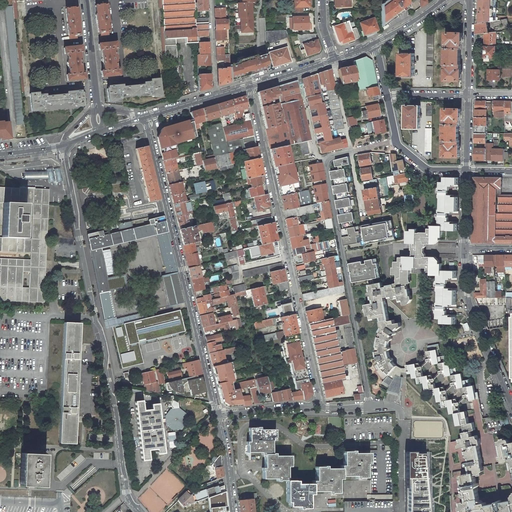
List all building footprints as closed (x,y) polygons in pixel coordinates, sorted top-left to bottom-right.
[(161,0),(162,8),(164,27),(166,58),(177,58),(176,44),(176,39),(185,38),(185,44),(196,43),(196,40),(195,23),(195,19),(195,12),(194,3),(194,0),(161,0)] [(206,0),(196,0),(197,3),(197,12),(207,11),(206,0)] [(241,18),(242,33),(253,32),(253,14),(250,14),(250,6),(252,6),(252,2),(255,2),(254,0),(242,0),(243,3),(238,3),(239,18),(241,18)] [(293,0),(294,6),(293,6),(293,13),(302,12),(302,7),(310,7),(309,0),(293,0)] [(350,6),(349,0),(334,0),(335,7),(335,9),(340,9),(340,7),(350,6)] [(386,0),(381,4),(381,27),(408,8),(407,0),(386,0)] [(477,0),(477,24),(488,22),(494,21),(495,21),(496,21),(496,12),(495,12),(495,7),(496,7),(497,0),(494,0),(493,0),(477,0)] [(95,6),(96,15),(95,15),(96,23),(97,23),(98,32),(99,32),(100,38),(107,37),(108,37),(107,31),(109,31),(108,20),(107,19),(107,16),(106,5),(106,4),(95,6)] [(12,6),(5,7),(17,125),(24,124),(12,6)] [(78,17),(77,16),(77,8),(76,7),(66,9),(65,9),(67,20),(67,21),(67,23),(67,24),(68,35),(69,35),(69,41),(70,41),(77,40),(77,35),(79,34),(78,25),(79,25),(78,17)] [(215,8),(215,20),(225,19),(225,8),(215,8)] [(293,29),(293,30),(308,29),(310,29),(310,24),(308,24),(308,19),(300,19),(300,17),(292,18),(293,29)] [(360,23),(364,35),(377,30),(373,18),(360,23)] [(503,26),(495,27),(496,32),(497,32),(502,31),(511,28),(507,18),(502,20),(503,26)] [(225,19),(215,20),(215,29),(226,29),(228,29),(228,20),(225,19)] [(208,22),(195,23),(196,40),(199,40),(199,36),(208,35),(208,22)] [(348,22),(333,27),(338,41),(339,42),(340,43),(341,43),(342,44),(360,38),(356,28),(351,30),(348,22)] [(477,24),(478,34),(486,34),(490,33),(490,32),(488,22),(477,24)] [(226,29),(215,29),(216,41),(226,40),(226,29)] [(286,30),(265,31),(266,44),(288,37),(286,30)] [(485,47),(496,47),(497,32),(496,32),(490,32),(490,33),(486,34),(485,47)] [(446,80),(462,81),(462,70),(461,70),(461,64),(460,64),(461,49),(461,44),(462,44),(462,33),(447,33),(446,48),(445,65),(446,65),(446,80)] [(314,34),(297,34),(300,45),(302,44),(304,49),(305,52),(306,56),(316,53),(319,47),(314,34)] [(116,48),(116,42),(115,42),(99,44),(99,50),(100,50),(102,50),(104,70),(102,71),(102,77),(119,75),(118,69),(116,69),(115,61),(116,61),(115,57),(114,57),(114,49),(116,48)] [(209,42),(199,43),(199,55),(209,54),(209,42)] [(80,46),(64,48),(65,54),(67,54),(68,62),(67,62),(68,66),(69,74),(67,74),(67,75),(67,80),(68,81),(84,79),(83,73),(81,73),(79,53),(81,52),(81,46),(80,46)] [(286,47),(269,52),(273,67),(283,64),(290,63),(290,62),(286,47)] [(496,57),(496,47),(485,47),(485,61),(491,61),(491,60),(491,57),(496,57)] [(400,76),(414,76),(415,53),(400,53),(400,76)] [(199,55),(197,55),(197,65),(205,65),(210,65),(209,54),(199,55)] [(224,55),(217,55),(217,61),(225,60),(225,66),(227,65),(227,68),(225,68),(225,69),(217,69),(218,86),(230,82),(230,80),(229,68),(230,68),(230,64),(229,54),(224,55)] [(229,68),(230,80),(252,73),(252,74),(256,73),(256,72),(260,70),(260,73),(267,71),(266,54),(252,58),(252,56),(240,59),(238,62),(237,61),(236,62),(230,64),(230,68),(229,68)] [(365,89),(376,86),(371,60),(365,57),(353,61),(354,66),(357,81),(359,90),(359,91),(365,89)] [(341,84),(357,81),(354,66),(338,69),(341,84)] [(511,68),(503,68),(503,76),(511,76),(511,68)] [(331,69),(317,73),(320,85),(322,84),(333,83),(331,69)] [(488,79),(500,80),(500,70),(488,69),(488,79)] [(230,80),(230,82),(239,80),(238,78),(247,76),(248,77),(253,76),(252,74),(252,73),(230,80)] [(317,73),(309,76),(314,95),(306,97),(308,106),(309,106),(323,102),(321,94),(321,92),(320,85),(317,73)] [(198,75),(199,92),(211,88),(210,75),(205,75),(198,75)] [(309,76),(302,79),(306,97),(314,95),(309,76)] [(155,97),(161,96),(159,79),(150,80),(150,83),(148,83),(147,82),(143,83),(144,85),(122,87),(122,85),(108,87),(108,89),(107,89),(108,102),(113,101),(113,100),(120,99),(119,95),(129,94),(129,96),(139,95),(138,93),(148,92),(148,96),(155,95),(155,97)] [(310,141),(301,100),(297,80),(277,87),(279,97),(280,103),(282,110),(284,117),(285,124),(290,145),(300,143),(307,142),(310,141)] [(379,99),(378,95),(376,86),(365,89),(367,98),(372,96),(373,101),(379,99)] [(277,87),(257,92),(260,107),(273,105),(273,103),(277,102),(277,104),(280,103),(279,97),(277,87)] [(321,94),(323,102),(329,131),(337,130),(343,128),(335,89),(331,89),(321,92),(321,94)] [(38,93),(30,94),(31,111),(36,111),(36,109),(43,108),(43,104),(52,103),(52,105),(62,104),(61,102),(71,101),(71,105),(78,105),(78,107),(84,106),(82,93),(81,93),(81,91),(67,92),(67,94),(45,97),(45,94),(41,95),(41,96),(38,96),(38,93)] [(248,108),(245,96),(231,100),(234,111),(239,110),(242,110),(248,108)] [(231,100),(217,105),(220,117),(224,115),(234,112),(234,111),(231,100)] [(476,101),(476,117),(487,117),(487,110),(492,110),(492,104),(486,104),(486,101),(476,101)] [(505,118),(505,111),(505,101),(494,101),(494,111),(496,111),(500,111),(500,117),(505,118)] [(323,102),(309,106),(316,144),(318,143),(331,140),(329,131),(323,102)] [(368,118),(380,116),(377,103),(367,106),(365,106),(366,110),(362,111),(362,115),(364,115),(367,114),(368,118)] [(273,105),(260,107),(265,128),(281,125),(279,118),(284,117),(282,110),(278,111),(276,104),(273,105)] [(205,121),(220,117),(217,105),(202,109),(205,121)] [(406,128),(421,128),(421,105),(406,105),(406,128)] [(460,119),(461,119),(461,108),(445,108),(445,124),(444,124),(444,140),(445,140),(444,156),(460,156),(461,145),(460,145),(460,140),(459,140),(459,125),(460,125),(460,119)] [(190,112),(193,125),(198,123),(205,121),(202,109),(190,112)] [(239,110),(239,114),(235,115),(237,124),(240,123),(240,122),(242,121),(241,114),(242,113),(242,112),(243,112),(242,110),(239,110)] [(226,142),(254,136),(250,120),(249,114),(245,114),(244,115),(245,117),(244,117),(245,120),(242,121),(240,122),(240,123),(237,124),(227,126),(222,127),(226,142)] [(355,117),(347,118),(349,126),(356,125),(355,117)] [(487,117),(476,117),(476,133),(487,133),(487,117)] [(372,121),(375,134),(385,132),(382,119),(372,121)] [(0,137),(6,137),(6,136),(10,136),(8,123),(1,123),(1,122),(0,122),(0,137)] [(221,123),(207,127),(214,155),(214,157),(229,154),(226,142),(222,127),(221,123)] [(265,128),(270,150),(287,145),(287,146),(290,145),(285,124),(281,125),(265,128)] [(337,130),(329,131),(331,140),(338,138),(337,130)] [(487,133),(476,133),(475,143),(486,143),(487,133)] [(254,136),(226,142),(229,154),(234,152),(241,151),(241,150),(240,143),(243,143),(255,140),(254,136)] [(321,153),(342,148),(340,141),(339,138),(338,138),(331,140),(318,143),(321,153)] [(303,156),(309,154),(307,142),(300,143),(303,156)] [(494,149),(494,143),(486,143),(486,148),(475,148),(475,160),(493,160),(493,149),(494,149)] [(270,150),(274,167),(292,163),(291,163),(287,146),(287,145),(270,150)] [(149,202),(160,200),(146,146),(136,149),(149,202)] [(242,162),(259,158),(256,147),(244,149),(245,150),(241,150),(241,151),(243,159),(242,159),(242,162)] [(493,149),(493,160),(505,160),(505,159),(505,152),(505,149),(494,149),(493,149)] [(197,166),(203,165),(202,161),(201,151),(194,154),(197,166)] [(214,158),(216,168),(219,168),(233,164),(236,163),(234,152),(229,154),(214,157),(214,158)] [(361,166),(372,164),(370,153),(359,155),(361,166)] [(397,161),(396,154),(391,154),(393,171),(405,169),(403,160),(397,161)] [(342,223),(344,229),(355,226),(354,221),(353,214),(355,214),(355,212),(353,212),(352,206),(351,199),(353,199),(352,197),(350,197),(349,192),(348,185),(350,185),(350,183),(348,183),(347,177),(345,170),(345,169),(343,169),(342,166),(350,164),(349,158),(347,158),(346,157),(337,159),(339,170),(337,170),(330,171),(332,177),(334,177),(335,179),(336,185),(333,186),(334,192),(337,191),(337,194),(338,200),(336,200),(337,206),(339,206),(340,208),(341,214),(338,215),(340,221),(342,220),(342,223)] [(166,173),(177,171),(174,158),(163,161),(166,173)] [(216,168),(214,158),(209,160),(207,160),(202,161),(203,165),(204,171),(216,168)] [(263,175),(259,158),(242,162),(244,169),(246,179),(249,179),(263,175)] [(293,179),(289,180),(290,183),(291,183),(294,182),(306,180),(304,175),(301,160),(291,163),(292,163),(293,168),(292,168),(293,171),(294,174),(292,175),(293,179)] [(361,169),(363,180),(373,178),(371,167),(361,169)] [(166,173),(169,185),(180,182),(177,171),(166,173)] [(325,183),(322,174),(315,176),(314,173),(309,175),(312,186),(325,183)] [(407,181),(407,173),(400,174),(397,175),(398,182),(407,181)] [(263,175),(249,179),(250,188),(261,185),(260,182),(264,181),(263,175)] [(453,184),(457,184),(457,177),(443,177),(443,182),(441,182),(441,185),(439,187),(438,188),(438,189),(438,191),(440,191),(440,193),(440,195),(439,195),(439,197),(440,198),(441,200),(442,200),(441,204),(456,204),(457,197),(453,197),(453,195),(449,195),(449,194),(448,194),(448,190),(449,190),(449,186),(453,186),(453,184)] [(497,188),(502,188),(502,177),(475,177),(473,243),(511,242),(511,195),(501,195),(497,195),(497,188)] [(171,196),(184,193),(181,182),(180,182),(169,185),(171,196)] [(196,194),(206,191),(204,182),(194,184),(196,194)] [(292,187),(291,183),(290,183),(278,186),(279,190),(282,190),(283,195),(293,193),(293,190),(294,190),(294,187),(292,187)] [(263,195),(261,185),(250,188),(248,188),(250,198),(254,197),(263,195)] [(18,203),(25,204),(33,204),(31,239),(24,238),(2,237),(0,237),(0,202),(4,203),(11,203),(11,187),(0,186),(0,300),(44,302),(48,204),(41,204),(42,190),(35,190),(35,188),(35,187),(19,187),(19,188),(18,203)] [(11,203),(18,203),(19,188),(15,188),(11,187),(11,203)] [(365,189),(366,200),(379,198),(380,198),(378,187),(365,189)] [(41,204),(48,204),(49,189),(35,188),(35,190),(42,190),(41,204)] [(308,190),(299,192),(301,202),(296,203),(297,208),(311,204),(311,203),(308,190)] [(232,202),(229,192),(223,194),(224,200),(225,204),(231,202),(232,202)] [(174,204),(186,202),(185,200),(184,193),(171,196),(174,204)] [(283,211),(297,208),(296,203),(294,193),(293,193),(283,195),(280,196),(283,211)] [(270,206),(267,194),(263,195),(254,197),(257,212),(263,210),(262,208),(270,206)] [(366,200),(369,215),(382,213),(379,198),(366,200)] [(186,202),(174,204),(177,217),(192,213),(189,201),(187,201),(186,202)] [(325,220),(331,218),(328,201),(316,203),(316,205),(319,205),(319,208),(322,207),(324,215),(321,216),(321,218),(316,219),(317,221),(325,220)] [(228,218),(234,217),(231,202),(225,204),(227,211),(228,218)] [(11,203),(4,203),(2,237),(24,238),(25,204),(18,203),(11,203)] [(215,214),(227,211),(225,204),(220,205),(213,206),(213,208),(214,212),(215,214)] [(285,219),(313,212),(312,207),(311,204),(297,208),(283,211),(285,219)] [(442,230),(456,230),(456,223),(452,223),(452,221),(449,221),(449,217),(448,217),(448,213),(449,213),(452,213),(452,211),(456,211),(456,204),(441,204),(441,207),(439,209),(438,210),(438,213),(439,213),(439,214),(439,216),(437,216),(437,217),(437,219),(439,220),(440,222),(441,222),(441,225),(443,225),(442,230)] [(180,229),(189,227),(188,220),(198,217),(197,212),(196,212),(192,213),(177,217),(180,229)] [(167,232),(164,221),(163,216),(148,220),(149,225),(132,229),(131,222),(118,224),(119,232),(103,236),(102,231),(87,235),(90,250),(101,248),(156,234),(167,232)] [(252,227),(257,226),(273,222),(272,216),(251,221),(252,227)] [(295,217),(285,220),(287,227),(297,225),(295,217)] [(232,231),(237,230),(234,218),(229,219),(231,229),(232,231)] [(325,220),(327,229),(333,228),(331,218),(325,220)] [(341,229),(344,245),(351,244),(362,242),(368,241),(373,240),(373,237),(376,236),(377,239),(385,238),(384,235),(394,233),(392,220),(355,226),(344,229),(341,229)] [(204,233),(213,231),(212,222),(198,225),(199,228),(202,227),(204,233)] [(262,245),(277,241),(273,222),(257,226),(262,245)] [(287,227),(289,238),(299,236),(298,229),(297,225),(287,227)] [(441,225),(439,225),(433,225),(433,228),(431,228),(429,228),(429,232),(426,232),(421,232),(421,235),(417,234),(417,240),(425,241),(425,243),(427,243),(436,244),(440,240),(440,237),(442,237),(442,230),(443,225),(441,225)] [(194,243),(198,242),(195,229),(194,227),(194,226),(189,227),(180,229),(183,245),(194,243)] [(161,254),(172,251),(167,232),(156,234),(161,254)] [(322,233),(312,236),(314,244),(324,241),(322,233)] [(299,236),(289,238),(292,249),(301,246),(309,245),(308,239),(304,240),(300,241),(299,236)] [(425,241),(417,240),(417,243),(412,243),(412,250),(413,250),(413,256),(417,256),(417,257),(424,257),(424,256),(426,256),(426,254),(425,252),(425,248),(427,246),(427,243),(425,243),(425,241)] [(272,247),(278,245),(277,241),(262,245),(258,246),(254,246),(250,247),(251,254),(257,253),(257,255),(261,254),(261,255),(273,252),(272,247)] [(301,246),(292,249),(293,256),(301,254),(312,251),(313,252),(314,251),(318,251),(330,248),(328,241),(324,241),(314,244),(309,245),(301,246)] [(194,243),(183,245),(186,255),(197,253),(198,252),(197,248),(195,248),(194,243)] [(93,265),(104,263),(101,248),(90,250),(93,265)] [(102,251),(107,275),(115,274),(110,249),(102,251)] [(225,260),(238,257),(238,256),(236,250),(228,252),(224,253),(225,260)] [(161,254),(165,271),(176,268),(172,251),(161,254)] [(313,256),(313,252),(312,251),(301,254),(303,263),(314,260),(313,256)] [(199,265),(200,265),(197,255),(197,253),(186,255),(189,268),(199,265)] [(486,266),(495,266),(495,265),(495,255),(485,255),(486,266)] [(505,255),(495,255),(495,265),(505,265),(505,255)] [(415,269),(415,267),(417,267),(417,257),(417,256),(413,256),(407,256),(407,257),(404,257),(400,257),(400,261),(395,261),(395,267),(395,274),(398,274),(399,274),(399,279),(397,279),(398,283),(394,283),(394,284),(395,287),(398,287),(404,286),(407,285),(408,285),(408,283),(408,281),(409,281),(409,277),(411,277),(411,273),(411,269),(412,269),(415,269)] [(424,257),(417,257),(417,267),(421,267),(425,267),(428,267),(428,272),(429,272),(431,272),(431,275),(437,275),(439,275),(441,275),(442,263),(440,263),(440,260),(436,256),(426,256),(424,256),(424,257)] [(323,264),(333,262),(332,257),(320,259),(321,265),(323,264)] [(374,259),(347,264),(351,282),(378,277),(377,268),(379,268),(378,263),(375,263),(374,259)] [(324,270),(334,268),(333,262),(323,264),(324,270)] [(107,278),(104,263),(93,265),(104,319),(115,317),(110,291),(127,288),(125,275),(107,278)] [(283,269),(282,263),(243,271),(244,277),(270,272),(283,269)] [(191,279),(201,277),(199,265),(189,268),(191,279)] [(230,280),(239,277),(236,265),(227,267),(228,268),(228,271),(230,280)] [(324,270),(326,276),(341,273),(340,267),(337,267),(334,268),(324,270)] [(278,283),(286,281),(283,269),(270,272),(273,284),(278,283)] [(455,278),(455,270),(442,270),(441,275),(439,275),(439,279),(437,280),(436,281),(436,283),(436,284),(438,284),(438,286),(438,287),(437,287),(437,290),(438,291),(439,293),(440,293),(439,297),(454,297),(455,290),(451,290),(451,288),(447,288),(446,288),(446,283),(447,283),(447,279),(451,279),(451,278),(455,278)] [(172,305),(184,302),(177,272),(166,275),(161,276),(169,306),(172,305)] [(326,276),(327,282),(337,280),(339,279),(342,279),(341,273),(326,276)] [(201,277),(191,279),(194,292),(203,290),(204,289),(201,277)] [(337,282),(337,280),(327,282),(328,288),(343,285),(342,279),(339,279),(340,281),(337,282)] [(488,298),(487,281),(487,279),(481,280),(481,293),(475,293),(475,298),(488,298)] [(280,290),(288,289),(286,281),(278,283),(280,290)] [(496,298),(496,292),(495,281),(487,281),(488,298),(496,298)] [(386,301),(385,297),(389,296),(387,287),(383,287),(383,282),(375,283),(369,284),(370,288),(369,288),(370,292),(372,291),(372,295),(371,296),(371,299),(373,299),(373,303),(386,301)] [(234,294),(246,290),(244,284),(232,287),(234,294)] [(395,287),(394,284),(387,285),(387,287),(389,296),(389,298),(393,297),(393,296),(396,295),(397,297),(399,296),(400,302),(404,301),(404,305),(409,304),(409,303),(409,299),(410,299),(410,296),(411,296),(409,288),(408,289),(407,285),(404,286),(404,289),(402,290),(403,292),(400,293),(398,287),(395,287)] [(219,292),(226,290),(225,285),(212,288),(213,293),(219,292)] [(302,294),(303,300),(345,291),(343,285),(328,288),(325,289),(302,294)] [(250,289),(252,298),(264,295),(264,293),(262,286),(260,287),(254,288),(250,289)] [(226,290),(219,292),(220,294),(218,294),(218,296),(215,296),(215,299),(219,298),(220,297),(224,296),(226,296),(229,295),(227,290),(226,290)] [(196,299),(197,303),(204,301),(211,300),(209,294),(204,295),(203,296),(204,297),(196,299)] [(231,307),(236,305),(235,297),(234,294),(229,295),(226,296),(228,307),(231,307)] [(254,306),(264,304),(266,304),(264,295),(252,298),(254,306)] [(450,304),(454,304),(454,297),(439,297),(439,301),(437,302),(436,303),(436,306),(437,306),(437,307),(437,309),(435,309),(435,311),(435,312),(436,313),(438,315),(438,318),(440,318),(440,323),(454,324),(454,316),(450,316),(450,315),(447,315),(447,310),(446,310),(446,306),(447,306),(450,306),(450,304)] [(340,317),(349,315),(346,299),(337,301),(340,316),(340,317)] [(204,301),(197,303),(200,314),(215,310),(214,306),(210,308),(210,306),(207,309),(204,301)] [(381,321),(389,320),(386,301),(373,303),(366,304),(366,308),(368,308),(368,311),(367,312),(368,316),(370,315),(371,320),(375,319),(375,318),(380,317),(381,321)] [(280,305),(283,316),(293,314),(291,302),(280,305)] [(232,320),(240,318),(239,315),(236,305),(231,307),(233,316),(231,316),(232,320)] [(320,308),(305,311),(308,323),(323,320),(320,308)] [(179,310),(112,326),(122,368),(143,363),(138,342),(184,331),(179,310)] [(203,327),(215,324),(212,314),(200,317),(203,327)] [(283,331),(284,338),(298,334),(293,314),(283,316),(280,317),(281,323),(281,325),(283,331)] [(219,323),(231,320),(230,315),(217,318),(219,323)] [(344,324),(351,322),(349,315),(340,317),(340,316),(331,318),(333,326),(344,324)] [(488,329),(506,327),(506,317),(503,317),(503,319),(489,321),(489,320),(485,321),(488,329)] [(203,327),(204,332),(224,327),(225,331),(230,330),(229,326),(235,325),(236,330),(242,328),(240,318),(232,320),(231,320),(219,323),(215,324),(203,327)] [(255,328),(276,324),(275,318),(254,323),(255,328)] [(323,320),(308,323),(321,384),(324,397),(343,393),(340,380),(348,379),(347,376),(344,376),(342,366),(338,352),(338,347),(334,331),(333,326),(331,318),(323,320)] [(389,320),(381,321),(380,321),(381,326),(382,327),(379,331),(381,332),(379,336),(378,340),(377,343),(377,346),(387,347),(389,347),(389,344),(390,340),(388,340),(390,337),(391,337),(393,334),(394,335),(396,334),(396,333),(396,332),(396,331),(400,328),(399,323),(395,323),(394,320),(389,321),(389,320)] [(59,443),(75,444),(80,323),(64,322),(59,443)] [(355,348),(351,322),(344,324),(347,345),(348,345),(349,350),(355,348)] [(338,330),(334,331),(338,347),(343,346),(342,339),(340,339),(338,330)] [(257,337),(259,343),(284,338),(283,331),(276,333),(257,337)] [(205,337),(209,353),(221,350),(221,348),(220,344),(215,345),(214,342),(222,340),(220,333),(205,337)] [(300,391),(301,399),(306,399),(311,393),(298,334),(284,338),(285,339),(282,340),(280,343),(285,363),(289,363),(295,389),(299,388),(300,391)] [(434,364),(440,363),(445,362),(444,355),(440,356),(438,349),(440,349),(439,344),(428,346),(429,351),(427,351),(429,358),(427,359),(428,361),(431,360),(433,360),(434,364)] [(385,380),(397,365),(395,364),(393,361),(391,358),(391,357),(390,354),(389,350),(389,347),(387,347),(377,346),(377,351),(376,351),(376,356),(378,356),(379,360),(380,363),(376,365),(379,370),(377,371),(380,375),(385,380)] [(220,364),(226,363),(224,354),(235,352),(234,347),(230,348),(222,350),(221,350),(209,353),(212,366),(220,364)] [(349,350),(338,352),(342,366),(347,365),(358,362),(355,348),(349,350)] [(201,374),(202,374),(198,359),(186,362),(187,368),(189,377),(197,375),(201,374)] [(456,367),(451,368),(450,361),(448,361),(445,362),(440,363),(441,370),(440,371),(440,373),(443,372),(446,372),(446,376),(452,375),(457,374),(456,367)] [(238,404),(237,403),(241,402),(240,397),(238,389),(238,386),(233,387),(231,381),(233,381),(228,362),(226,363),(220,364),(212,366),(221,402),(227,407),(233,406),(233,405),(238,404)] [(406,368),(407,373),(408,374),(412,373),(413,378),(414,378),(416,377),(418,377),(423,376),(422,369),(423,369),(423,366),(420,367),(417,367),(417,363),(406,365),(406,368)] [(401,373),(401,368),(397,365),(385,380),(382,383),(389,388),(387,392),(401,396),(403,377),(400,376),(401,373)] [(156,372),(158,381),(159,384),(164,383),(161,369),(155,370),(156,372)] [(141,373),(144,385),(155,382),(153,372),(152,370),(141,373)] [(168,376),(169,382),(182,379),(180,373),(168,376)] [(468,379),(463,380),(462,373),(460,373),(457,374),(452,375),(453,382),(452,382),(452,385),(455,384),(458,384),(459,388),(464,387),(470,386),(468,379)] [(203,398),(206,397),(201,377),(197,378),(197,375),(189,377),(182,379),(169,382),(165,383),(167,391),(171,390),(174,391),(176,392),(180,393),(184,392),(186,399),(194,400),(195,397),(200,398),(203,398)] [(430,379),(429,375),(418,377),(419,383),(424,382),(425,390),(428,389),(430,389),(436,388),(434,381),(436,380),(435,378),(432,379),(430,379)] [(258,394),(270,391),(269,388),(268,384),(267,377),(262,378),(254,380),(258,394)] [(251,388),(255,404),(260,403),(258,394),(254,380),(254,379),(246,381),(247,386),(250,385),(252,385),(252,388),(251,388)] [(158,381),(155,382),(144,385),(144,391),(161,394),(159,384),(158,381)] [(478,392),(476,392),(474,385),(472,385),(470,386),(464,387),(466,394),(464,394),(465,397),(468,396),(470,396),(471,400),(479,398),(478,392)] [(442,391),(441,387),(436,388),(430,389),(432,395),(436,394),(438,402),(440,401),(443,401),(448,400),(447,392),(448,392),(448,390),(445,390),(442,391)] [(280,391),(282,401),(293,400),(291,393),(290,389),(280,391)] [(270,393),(273,402),(282,401),(280,391),(270,393)] [(293,400),(301,399),(300,391),(291,393),(293,400)] [(251,404),(249,396),(248,392),(246,392),(246,396),(240,397),(241,402),(242,405),(251,404)] [(179,407),(177,397),(170,396),(172,408),(179,407)] [(483,467),(498,464),(493,434),(500,432),(498,416),(483,418),(479,398),(471,400),(470,400),(471,410),(467,411),(468,417),(469,423),(474,422),(476,430),(471,430),(472,436),(478,435),(478,437),(478,438),(479,438),(480,438),(481,444),(479,444),(483,463),(482,463),(483,467)] [(453,399),(448,400),(443,401),(444,407),(449,407),(450,414),(455,413),(460,412),(459,404),(460,404),(460,402),(457,402),(453,403),(453,399)] [(142,401),(135,401),(142,460),(149,459),(148,450),(156,449),(157,454),(164,453),(161,422),(160,419),(158,404),(151,405),(152,410),(143,411),(142,401)] [(165,419),(166,422),(166,425),(173,430),(182,429),(187,422),(186,413),(179,407),(172,408),(171,409),(165,416),(165,419)] [(465,417),(464,411),(460,412),(455,413),(457,425),(464,424),(466,431),(471,430),(476,430),(474,422),(469,423),(468,417),(465,417)] [(272,437),(275,437),(275,429),(260,430),(256,430),(256,428),(249,428),(249,441),(249,445),(247,445),(247,452),(261,452),(264,452),(264,454),(272,454),(272,453),(272,440),(272,437)] [(475,472),(475,474),(479,474),(479,475),(483,474),(483,472),(483,471),(484,470),(483,467),(482,463),(483,463),(479,444),(481,444),(480,438),(479,438),(478,438),(478,437),(478,435),(472,436),(471,430),(466,431),(464,432),(464,437),(459,438),(460,440),(460,442),(460,443),(460,444),(459,444),(458,444),(459,448),(465,447),(466,450),(466,454),(468,454),(469,458),(469,461),(467,462),(466,462),(466,463),(466,464),(467,465),(468,465),(469,469),(470,473),(475,472)] [(509,458),(511,457),(511,441),(510,442),(510,440),(506,441),(506,439),(506,437),(502,438),(502,439),(501,440),(498,441),(501,455),(499,456),(500,459),(501,459),(502,460),(502,461),(503,463),(510,461),(509,458)] [(460,442),(460,440),(451,442),(449,442),(449,454),(449,461),(450,473),(469,469),(468,465),(467,465),(466,464),(466,463),(466,462),(467,462),(469,461),(469,458),(467,457),(467,456),(466,454),(466,450),(465,447),(459,448),(458,444),(459,444),(460,444),(460,443),(460,442)] [(359,478),(366,478),(366,464),(366,461),(369,461),(369,453),(354,453),(351,453),(351,451),(343,451),(343,465),(343,468),(342,468),(342,476),(355,476),(359,476),(359,478)] [(428,511),(425,481),(428,481),(428,452),(406,452),(406,494),(407,494),(407,496),(406,496),(406,501),(408,501),(408,505),(406,505),(406,510),(408,510),(407,511),(428,511)] [(22,453),(21,453),(20,485),(21,485),(42,486),(43,486),(45,454),(43,454),(22,453)] [(218,479),(223,477),(222,467),(221,462),(221,454),(217,458),(214,461),(218,479)] [(286,480),(287,480),(287,466),(287,464),(290,464),(290,456),(275,456),(272,456),(272,454),(264,454),(264,455),(264,468),(264,471),(263,471),(263,479),(276,478),(280,478),(280,480),(286,480)] [(331,493),(338,493),(338,479),(338,476),(342,476),(342,468),(340,468),(326,468),(323,468),(323,466),(315,467),(316,480),(316,483),(312,483),(313,491),(327,491),(331,491),(331,493)] [(470,473),(469,469),(450,473),(450,485),(451,491),(451,495),(465,493),(462,478),(462,477),(462,476),(462,475),(463,474),(470,473)] [(467,500),(480,498),(478,487),(479,486),(479,485),(479,484),(478,483),(477,483),(475,474),(475,472),(470,473),(463,474),(464,478),(462,478),(465,493),(464,493),(463,494),(463,495),(463,496),(464,497),(465,497),(466,496),(467,500)] [(313,491),(312,483),(297,483),(294,483),(294,480),(287,480),(286,480),(286,499),(289,499),(289,502),(289,506),(298,506),(302,506),(302,508),(309,508),(309,494),(309,491),(313,491)] [(177,500),(183,506),(204,498),(208,497),(225,490),(224,486),(218,488),(216,485),(193,493),(189,495),(185,492),(177,500)] [(227,511),(225,490),(208,497),(209,511),(227,511)] [(392,511),(392,501),(392,494),(371,494),(371,501),(367,501),(344,501),(344,510),(344,511),(392,511)] [(239,511),(253,511),(252,498),(244,499),(238,500),(239,511)] [(477,511),(488,510),(487,504),(487,502),(484,502),(481,503),(480,498),(467,500),(467,501),(466,502),(466,501),(465,500),(461,501),(462,505),(460,505),(461,509),(462,509),(462,511),(477,511)] [(511,511),(511,499),(502,501),(502,500),(501,500),(500,500),(499,500),(499,501),(498,501),(498,502),(487,504),(488,510),(489,511),(488,511),(511,511)]
